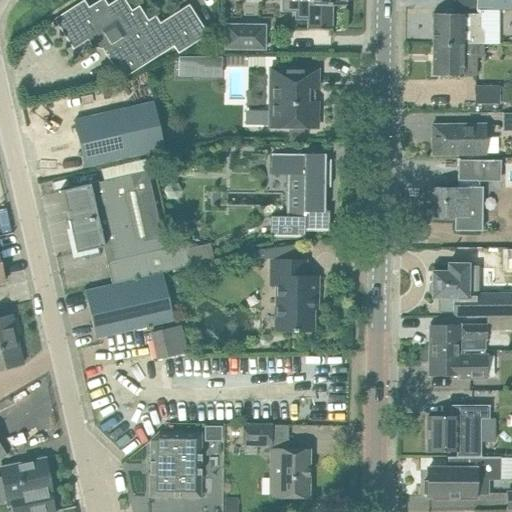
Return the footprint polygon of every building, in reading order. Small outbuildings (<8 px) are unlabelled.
[(73,49),(93,35),(121,79),(173,46),(178,53),(208,34),(188,4),(159,23),(155,15),(147,20),(138,5),(131,10),(124,0),(114,0),(107,5),(104,0),(98,0),(88,7),(83,0),(82,0),(53,19),(73,49)] [(307,19),(307,30),(331,30),(331,5),(345,5),(345,0),(296,0),(297,4),(296,4),(295,19),(307,19)] [(511,0),(476,0),(477,8),(481,8),(498,8),(511,8),(511,0)] [(432,13),(432,44),(483,45),(484,31),(480,27),(480,14),(476,14),(452,13),(432,13)] [(264,49),(265,25),(225,24),(224,48),(264,49)] [(432,44),(432,75),(452,76),(461,76),(461,74),(476,74),(476,56),(483,56),(483,45),(432,44)] [(177,57),(177,76),(220,77),(220,58),(177,57)] [(270,68),(269,127),(317,128),(317,102),(313,102),(313,88),(317,88),(318,68),(270,68)] [(499,86),(475,86),(475,105),(499,105),(499,86)] [(163,148),(152,102),(74,120),(85,166),(163,148)] [(486,154),(486,124),(431,124),(432,154),(486,154)] [(270,216),(270,235),(304,237),(304,230),(329,230),(329,210),(324,210),(324,182),(329,182),(329,162),(324,162),(324,154),(304,153),(304,154),(271,154),(270,174),(287,174),(304,174),(304,216),(285,216),(270,216)] [(500,181),(500,161),(458,160),(458,181),(500,181)] [(103,181),(59,191),(59,192),(62,191),(66,211),(68,211),(70,220),(68,220),(73,241),(75,252),(103,246),(103,247),(112,285),(162,273),(170,271),(192,266),(185,235),(163,240),(162,237),(159,221),(147,171),(104,180),(103,181)] [(434,197),(430,197),(430,217),(457,217),(456,231),(478,231),(479,187),(457,186),(457,187),(434,187),(434,197)] [(305,275),(305,259),(271,259),(270,286),(276,286),(276,331),(312,331),(312,299),(316,299),(317,275),(305,275)] [(511,315),(511,294),(475,294),(475,277),(486,277),(486,264),(468,264),(448,263),(448,271),(432,271),(432,297),(438,297),(438,309),(441,312),(452,312),(452,316),(475,316),(487,316),(511,315)] [(112,285),(84,291),(95,338),(114,333),(173,320),(167,293),(162,273),(112,285)] [(0,316),(0,368),(3,368),(22,364),(16,335),(12,336),(8,316),(8,315),(0,316)] [(150,332),(157,359),(186,352),(179,325),(150,332)] [(484,339),(486,339),(486,325),(428,325),(428,350),(484,351),(484,339)] [(484,351),(428,350),(428,376),(458,376),(458,378),(486,378),(486,364),(484,364),(484,351)] [(450,416),(427,416),(427,451),(456,451),(456,456),(481,456),(481,455),(479,455),(479,417),(488,417),(488,405),(450,405),(450,416)] [(204,423),(204,440),(221,440),(221,423),(204,423)] [(243,423),(243,444),(244,444),(270,444),(270,427),(270,424),(243,423)] [(223,425),(222,453),(233,453),(233,425),(223,425)] [(158,433),(150,440),(149,496),(199,497),(200,433),(158,433)] [(270,451),(276,451),(276,494),(270,494),(270,497),(308,497),(308,449),(270,449),(270,451)] [(447,458),(448,458),(448,468),(427,468),(427,481),(423,481),(423,494),(427,494),(427,497),(475,497),(475,493),(487,493),(487,478),(499,478),(499,458),(500,458),(500,456),(447,456),(447,458)] [(52,496),(44,458),(0,467),(0,470),(1,477),(0,477),(0,501),(6,500),(8,505),(12,505),(11,500),(21,498),(24,511),(53,511),(54,511),(50,496),(52,496)]
